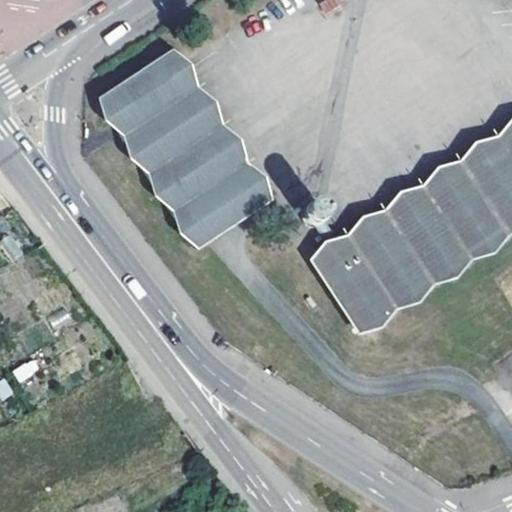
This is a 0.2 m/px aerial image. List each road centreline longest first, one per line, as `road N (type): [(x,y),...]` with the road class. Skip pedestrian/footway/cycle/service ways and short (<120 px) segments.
road 1 (secondary): [(423,511),(169,351)]
road 2 (secondary): [(0,126),(169,351)]
road 3 (unknown): [(426,0),(429,23),(414,89),(367,148),(338,168)]
road 4 (secondary): [(169,351),(283,511)]
road 5 (residential): [(0,88),(131,0)]
